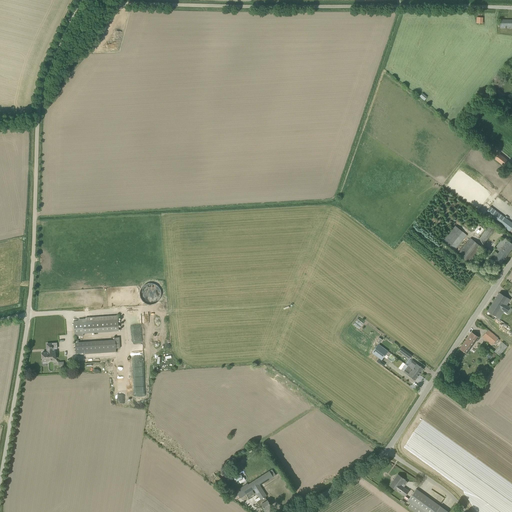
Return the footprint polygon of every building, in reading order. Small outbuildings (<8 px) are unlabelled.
[(511,19),(500,20),(500,28),(506,29),(506,26),(507,26),(507,28),(511,28),(511,19)] [(500,153),(495,158),(503,165),(508,160),(500,153)] [(511,223),(490,207),(485,213),(509,231),(511,229),(511,230),(511,223)] [(479,239),(484,243),(495,228),(489,225),(479,239)] [(455,226),(442,242),(454,251),(467,235),(455,226)] [(492,256),(501,263),(511,248),(511,243),(503,237),(495,248),(499,251),(497,253),(496,252),(492,256)] [(482,248),(470,238),(457,254),(469,264),(482,248)] [(506,312),(509,308),(502,303),(506,297),(499,293),(488,311),(497,317),(502,309),(506,312)] [(75,336),(83,336),(83,334),(119,331),(117,315),(85,317),(85,318),(78,319),(78,320),(73,321),(75,336)] [(357,319),(353,324),(359,328),(363,323),(357,319)] [(359,329),(353,337),(365,346),(371,339),(359,329)] [(492,345),(498,339),(488,330),(482,337),(492,345)] [(466,353),(478,337),(471,332),(460,349),(466,353)] [(85,355),(116,353),(116,348),(121,348),(120,337),(115,337),(115,340),(75,342),(76,353),(85,353),(85,355)] [(499,356),(507,346),(502,341),(493,351),(499,356)] [(54,351),(54,349),(52,349),(52,344),(47,344),(48,352),(42,352),(43,360),(56,359),(55,351),(54,351)] [(372,353),(381,360),(388,351),(378,344),(372,353)] [(409,359),(412,356),(401,348),(399,351),(409,359)] [(419,374),(423,368),(412,360),(408,366),(419,374)] [(414,380),(419,374),(408,366),(405,364),(401,370),(414,380)] [(261,504),(265,510),(271,506),(265,497),(267,496),(260,485),(276,475),(272,469),(248,484),(248,483),(236,491),(240,498),(248,493),(250,496),(254,494),(252,491),(254,490),(260,499),(257,501),(259,506),(261,504)] [(241,474),(233,478),(236,482),(238,480),(240,483),(245,481),(245,479),(244,477),(243,478),(241,474)] [(390,485),(405,496),(408,491),(400,485),(405,479),(398,474),(390,485)] [(414,511),(448,511),(416,489),(408,501),(411,503),(408,507),(414,511)]
